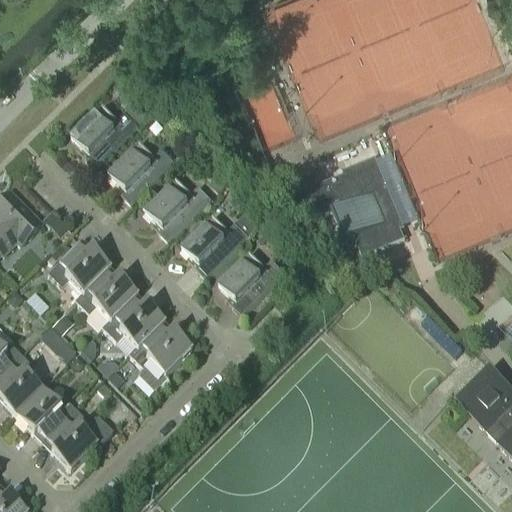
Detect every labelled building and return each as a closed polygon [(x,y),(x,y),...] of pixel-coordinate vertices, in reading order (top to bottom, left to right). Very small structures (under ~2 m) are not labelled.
[(139,128),(152,115),(137,100),(124,113),(139,128)] [(102,111),(71,143),(88,161),(84,165),(94,175),(138,132),(124,118),(117,126),(102,111)] [(121,202),(131,212),(174,169),(161,155),(153,162),(139,148),(108,180),(125,197),(121,202)] [(405,244),(373,168),(320,190),(315,178),(301,183),(312,211),(323,219),(324,221),(331,217),(344,247),(354,243),(362,262),(405,244)] [(224,192),(215,183),(209,189),(218,198),(224,192)] [(158,238),(168,249),(211,206),(197,192),(190,199),(176,185),(144,217),(162,234),(158,238)] [(0,259),(2,261),(15,247),(19,251),(40,230),(9,198),(0,206),(0,259)] [(49,217),(41,225),(51,234),(60,243),(67,235),(58,226),(49,217)] [(194,275),(205,286),(248,242),(234,229),(227,236),(213,222),(181,253),(198,271),(194,275)] [(74,307),(108,273),(96,261),(93,265),(77,249),(46,280),(60,293),(67,286),(80,299),(73,306),(74,307)] [(59,249),(49,259),(55,265),(65,255),(59,249)] [(293,270),(298,264),(290,255),(284,261),(293,270)] [(241,322),(285,279),(271,266),(264,273),(249,258),(218,290),(235,308),(231,312),(241,322)] [(351,261),(338,266),(343,278),(356,273),(351,261)] [(101,335),(135,301),(123,289),(120,292),(106,278),(109,274),(108,273),(74,307),(87,321),(94,314),(107,326),(100,334),(101,335)] [(128,362),(162,328),(150,316),(147,319),(133,305),(136,302),(135,301),(101,335),(115,348),(122,341),(135,354),(127,361),(128,362)] [(63,319),(52,330),(60,339),(72,327),(63,319)] [(167,384),(165,382),(190,356),(178,343),(174,346),(160,332),(163,329),(162,328),(128,362),(142,375),(137,379),(155,396),(167,384)] [(449,342),(442,349),(457,364),(464,357),(449,342)] [(0,381),(20,361),(7,348),(0,355),(0,354),(0,381)] [(66,349),(55,360),(64,369),(73,361),(73,357),(66,349)] [(14,422),(40,395),(27,381),(34,374),(20,361),(0,381),(0,402),(5,407),(2,410),(14,422)] [(76,361),(68,369),(72,374),(79,374),(83,369),(76,361)] [(101,367),(96,373),(106,383),(117,371),(113,367),(101,367)] [(511,394),(490,373),(487,375),(455,408),(481,434),(511,462),(511,394)] [(114,377),(107,383),(116,392),(123,386),(114,377)] [(102,388),(95,395),(102,402),(109,395),(102,388)] [(44,446),(75,415),(61,402),(54,409),(40,395),(14,422),(26,434),(29,431),(44,446)] [(94,423),(88,429),(75,415),(44,446),(59,461),(56,465),(69,477),(95,451),(97,454),(111,440),(94,423)] [(0,499),(0,511),(18,511),(13,507),(10,510),(0,499)]
